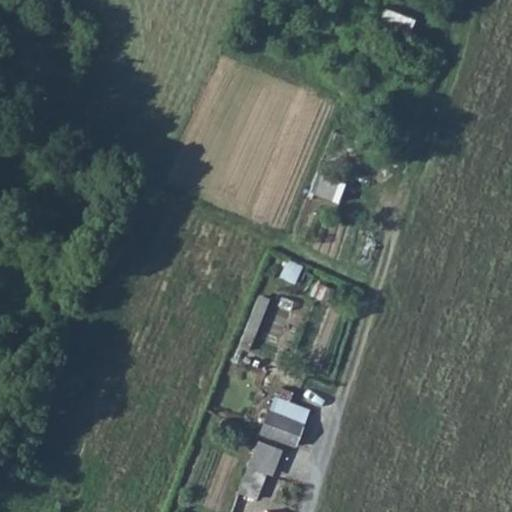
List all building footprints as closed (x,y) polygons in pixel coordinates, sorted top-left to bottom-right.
[(33,103),(25,112),(37,120),(44,110),(33,103)] [(321,172),(314,190),(339,199),(346,181),(321,172)] [(260,432),(297,446),(312,407),(275,393),(260,432)] [(275,477),(284,446),(258,439),(249,470),(275,477)] [(247,470),(240,493),(254,496),(260,475),(247,470)]
